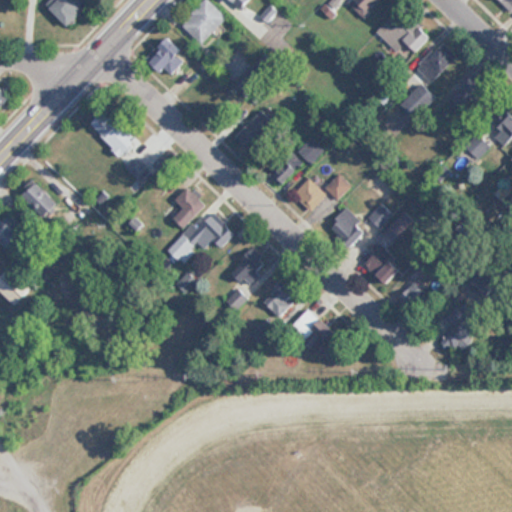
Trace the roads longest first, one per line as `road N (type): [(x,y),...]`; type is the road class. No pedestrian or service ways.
road 1 (residential): [(432,369),(134,91),(93,68)]
road 2 (primary): [(0,165),(93,68)]
